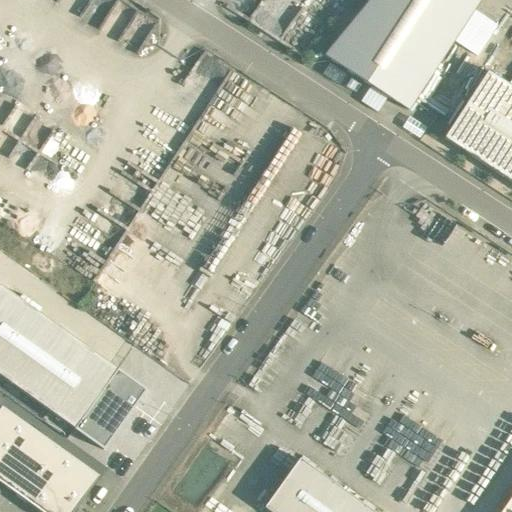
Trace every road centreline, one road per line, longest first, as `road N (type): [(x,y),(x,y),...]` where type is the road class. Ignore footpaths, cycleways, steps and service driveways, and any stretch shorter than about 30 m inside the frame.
road 1 (residential): [(384,142),(123,511)]
road 2 (residential): [(164,0),(384,142)]
road 3 (residential): [(384,142),(511,225)]
